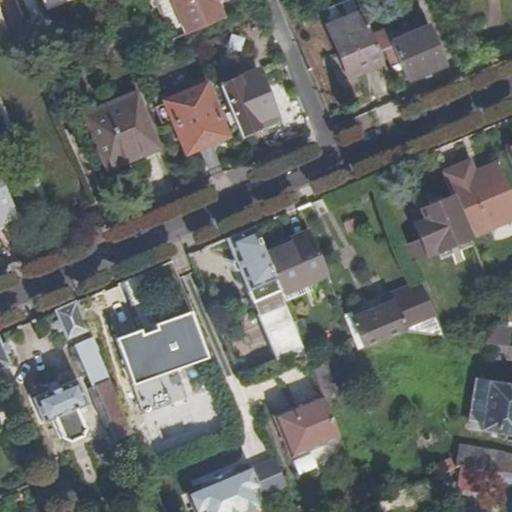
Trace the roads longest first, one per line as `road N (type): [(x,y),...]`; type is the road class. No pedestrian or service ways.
road 1 (residential): [(336,162),(0,313)]
road 2 (residential): [(511,90),(336,162)]
road 3 (residential): [(269,0),(336,162)]
